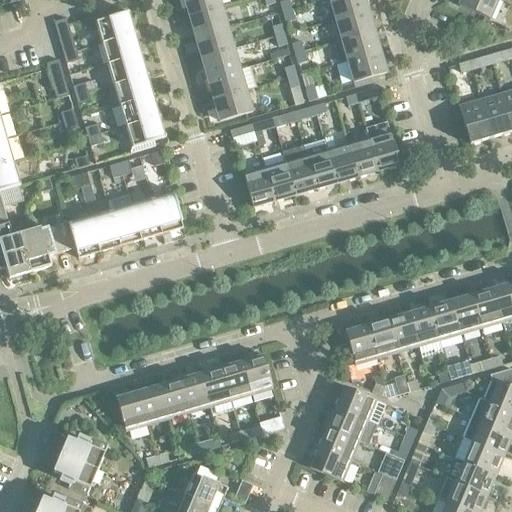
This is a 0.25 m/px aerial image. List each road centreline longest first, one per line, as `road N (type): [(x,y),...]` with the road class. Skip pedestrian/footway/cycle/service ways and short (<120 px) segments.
road 1 (residential): [(228,253),(156,0)]
road 2 (residential): [(511,264),(295,328)]
road 3 (residential): [(295,328),(90,388)]
road 4 (residential): [(36,309),(228,253)]
road 5 (residential): [(228,253),(416,198)]
road 6 (residential): [(445,190),(411,75),(416,0)]
road 7 (residential): [(271,489),(309,392),(295,328)]
